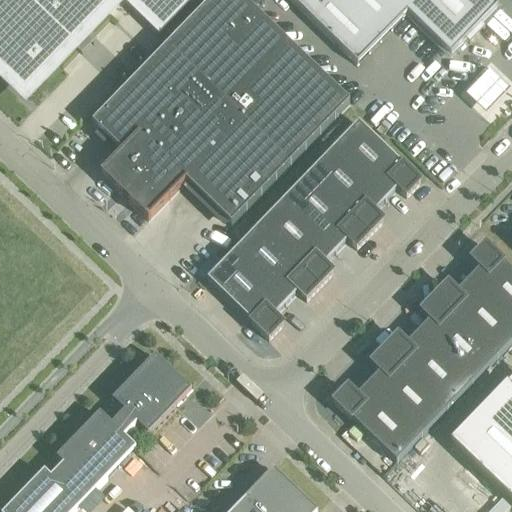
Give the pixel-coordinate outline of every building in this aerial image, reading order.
[(159,40),(197,0),(0,0),(0,72),(28,98),(77,46),(78,50),(88,46),(85,37),(119,2),(159,40)] [(102,179),(148,224),(185,185),(231,230),(349,108),(238,0),(216,0),(92,128),(122,158),(102,179)] [(486,0),(285,0),(357,70),(408,18),(451,60),(466,43),(469,46),(485,31),(482,28),(498,11),(486,0)] [(511,92),(494,75),(471,98),(490,117),(511,94),(511,92)] [(358,127),(333,154),(386,206),(397,193),(406,202),(420,187),(408,175),(358,127)] [(333,154),(307,180),(369,240),(383,226),(374,218),(386,206),(333,154)] [(307,180),(283,205),(336,257),(348,245),(356,253),(369,240),(307,180)] [(283,205),(258,231),(320,291),(333,278),(324,270),(336,257),(283,205)] [(245,244),(233,257),(286,309),(298,297),(306,305),(320,291),(258,231),(245,244)] [(481,273),(469,285),(511,326),(511,275),(485,250),(471,264),(481,273)] [(286,309),(233,257),(207,284),(269,343),(283,330),(274,321),(286,309)] [(448,289),(435,302),(497,362),(511,346),(511,326),(469,285),(457,298),(448,289)] [(431,325),(419,337),(472,388),(497,362),(435,302),(422,316),(431,325)] [(398,341),(385,354),(447,414),(472,388),(419,337),(407,350),(398,341)] [(381,376),(369,389),(422,440),(447,414),(385,354),(372,368),(381,376)] [(10,511),(79,511),(136,453),(124,442),(137,429),(149,440),(191,395),(155,361),(112,405),(124,416),(111,430),(100,418),(57,463),(63,469),(51,482),(45,476),(10,511)] [(422,440),(369,389),(357,401),(348,393),(335,407),(397,466),(422,440)] [(511,392),(508,389),(453,446),(511,503),(511,392)] [(237,511),(312,511),(273,474),(245,504),(237,511)]
